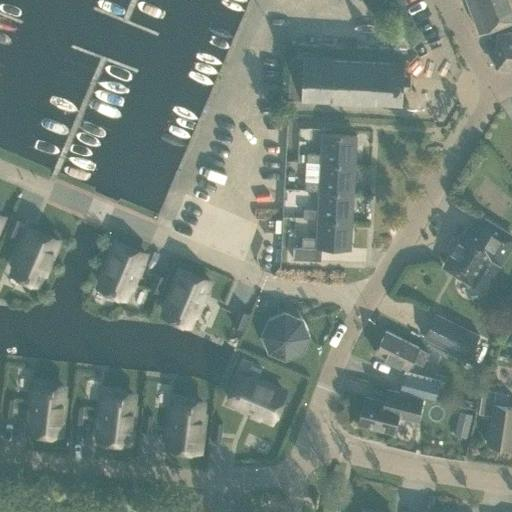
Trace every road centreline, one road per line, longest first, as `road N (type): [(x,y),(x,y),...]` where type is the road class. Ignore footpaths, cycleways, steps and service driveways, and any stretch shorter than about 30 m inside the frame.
road 1 (residential): [(311,438),(368,299),(485,107),(511,88)]
road 2 (residential): [(297,476),(241,482),(0,457)]
road 3 (unknown): [(227,265),(251,59),(274,0)]
road 4 (residential): [(511,484),(311,438)]
